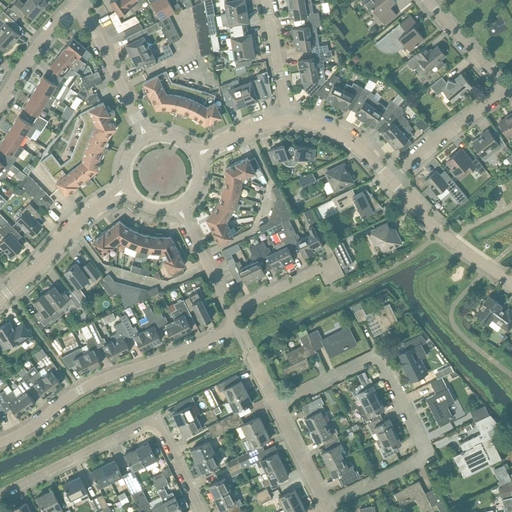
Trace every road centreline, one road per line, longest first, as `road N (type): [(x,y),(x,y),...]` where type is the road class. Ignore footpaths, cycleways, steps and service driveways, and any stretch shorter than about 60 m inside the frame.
road 1 (residential): [(326,505),(428,457),(378,353),(275,403)]
road 2 (residential): [(0,442),(99,379),(236,326),(229,311)]
road 3 (residential): [(0,494),(153,422)]
road 4 (unclassified): [(0,297),(126,188)]
road 5 (unclassified): [(511,280),(389,180)]
road 6 (residential): [(147,137),(76,0)]
road 7 (residential): [(389,180),(503,91)]
road 8 (residential): [(0,104),(76,0)]
road 9 (unclassified): [(389,180),(342,134),(286,120)]
road 10 (residential): [(286,120),(265,0)]
